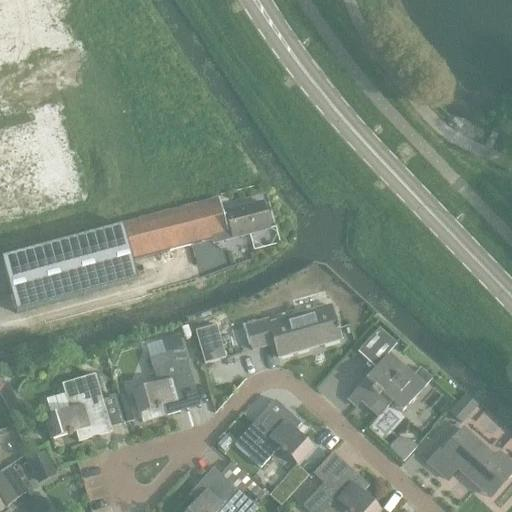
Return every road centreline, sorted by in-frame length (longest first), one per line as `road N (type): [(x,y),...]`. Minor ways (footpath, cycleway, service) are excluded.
road 1 (secondary): [(511,296),(341,118),(259,0)]
road 2 (residential): [(433,511),(284,382),(258,385),(195,441)]
road 3 (residential): [(195,441),(156,490),(128,506),(117,457)]
